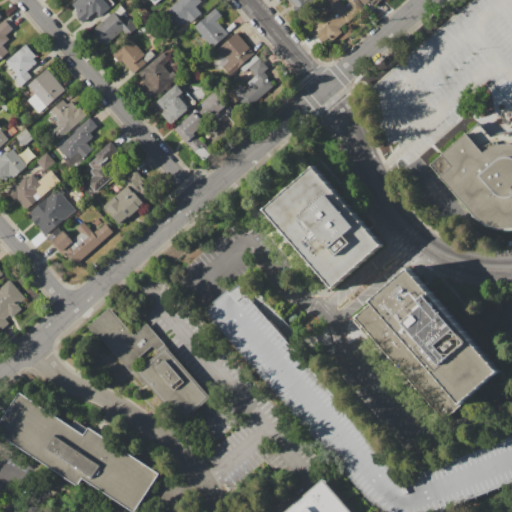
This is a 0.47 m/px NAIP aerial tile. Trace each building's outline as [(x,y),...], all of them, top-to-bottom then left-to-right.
[(76,0),(109,0),(114,5),(98,19),(93,14),(83,23),(76,14),(77,13),(71,5),(76,0)] [(199,0),(201,2),(195,7),(200,14),(190,23),(187,20),(181,25),(180,24),(174,29),(160,13),(163,11),(164,12),(178,0),(199,0)] [(288,0),(314,0),(300,13),(288,0)] [(356,0),(366,11),(348,26),(347,25),(341,30),(342,32),(325,47),(310,31),(329,13),(319,2),(321,0),(340,0),(345,5),(348,3),(345,0),(356,0)] [(381,0),(369,11),(359,0),(381,0)] [(214,9),(221,16),(216,21),(227,35),(212,48),(193,27),(214,9)] [(113,12),(125,26),(131,21),(137,27),(126,37),(121,31),(103,47),(90,32),(101,23),(99,20),(107,13),(109,15),(113,12)] [(0,23),(4,20),(12,29),(5,35),(9,40),(2,46),(7,52),(0,57),(0,23)] [(236,34),(253,54),(235,71),(217,51),(236,34)] [(112,56),(130,40),(144,55),(149,50),(154,56),(132,75),(127,70),(128,69),(121,62),(119,64),(112,56)] [(25,45),(35,57),(33,58),(36,62),(26,71),(31,77),(20,87),(14,81),(18,77),(5,62),(25,45)] [(150,102),(131,80),(162,52),(169,60),(163,65),(170,73),(172,71),(178,77),(150,102)] [(245,108),(231,91),(240,85),(245,91),(249,87),(246,83),(254,77),(248,69),(260,59),(267,68),(262,73),(273,87),(245,108)] [(46,69),(64,90),(38,113),(27,101),(34,94),(27,86),(46,69)] [(176,84),(183,92),(180,94),(191,106),(169,125),(152,106),(176,84)] [(202,125),(193,133),(201,142),(202,142),(210,151),(200,160),(187,145),(186,146),(172,132),(183,123),(182,122),(192,113),(191,112),(215,90),(227,103),(202,125)] [(86,115),(56,141),(49,133),(58,125),(55,122),(57,120),(50,111),(62,100),(66,105),(70,102),(76,109),(79,107),(86,115)] [(89,118),(97,127),(89,133),(93,137),(85,143),(91,150),(83,157),(84,159),(72,170),(61,158),(64,156),(57,147),(74,132),(74,131),(89,118)] [(0,146),(0,126),(1,128),(0,128),(0,130),(8,139),(0,146)] [(15,137),(25,129),(33,138),(23,146),(15,137)] [(511,145),(501,145),(491,148),(483,153),(466,133),(431,165),(477,221),(491,227),(506,230),(511,229),(511,145)] [(94,193),(85,182),(93,175),(89,171),(92,169),(88,164),(96,157),(95,156),(110,142),(118,152),(101,167),(111,178),(94,193)] [(0,156),(3,154),(5,155),(12,149),(27,166),(13,178),(11,176),(5,182),(3,179),(0,182),(0,156)] [(35,162),(45,153),(54,163),(44,171),(35,162)] [(334,287),(382,245),(315,167),(266,209),(334,287)] [(7,193),(25,177),(27,179),(32,175),(38,181),(51,170),(60,180),(26,210),(15,198),(13,200),(7,193)] [(135,171),(142,179),(141,181),(143,184),(141,185),(151,197),(119,225),(103,207),(126,187),(122,182),(135,171)] [(27,215),(59,187),(64,193),(61,195),(74,210),(45,236),(27,215)] [(79,261),(72,252),(84,242),(74,230),(83,223),(92,233),(96,230),(96,231),(105,224),(112,232),(79,261)] [(51,240),(63,230),(74,241),(61,252),(51,240)] [(354,318),(409,269),(500,371),(445,420),(354,318)] [(0,287),(9,280),(25,298),(18,305),(22,309),(12,318),(9,315),(4,319),(9,324),(0,331),(0,287)] [(237,280),(402,469),(511,428),(511,486),(437,511),(370,511),(199,313),(237,280)] [(87,326),(109,307),(133,335),(147,323),(166,345),(132,375),(100,338),(99,340),(87,326)] [(136,372),(166,346),(210,398),(181,423),(136,372)] [(159,473),(134,511),(80,478),(76,485),(0,436),(0,423),(19,393),(84,434),(88,428),(159,473)] [(286,511),(324,480),(352,511),(286,511)]
